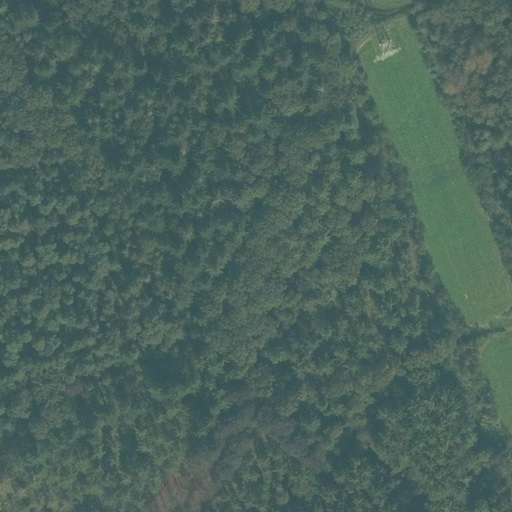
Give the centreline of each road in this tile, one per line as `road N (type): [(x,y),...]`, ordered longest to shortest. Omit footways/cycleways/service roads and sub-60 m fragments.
road 1 (track): [(302,111),(42,0)]
road 2 (track): [(154,511),(235,417),(359,374)]
road 3 (track): [(511,8),(412,12),(367,34),(302,111)]
road 4 (track): [(302,111),(253,218),(242,293),(224,340)]
road 5 (track): [(173,336),(0,426)]
road 6 (track): [(511,322),(359,374)]
